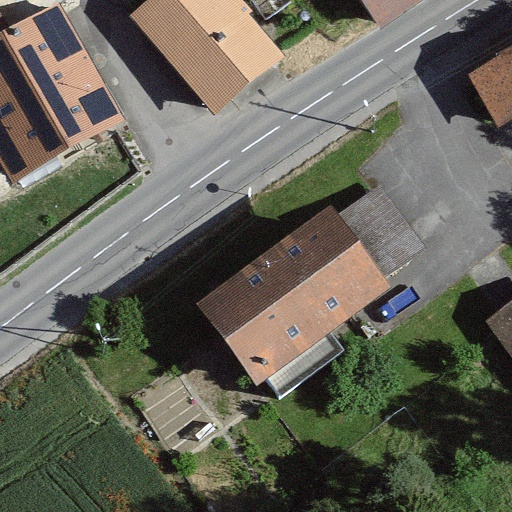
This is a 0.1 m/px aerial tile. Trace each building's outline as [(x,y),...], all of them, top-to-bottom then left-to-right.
[(147,0),(126,17),(195,101),(232,71),(193,24),(222,0),(147,0)] [(349,0),(375,35),(423,0),(349,0)] [(0,193),(122,129),(54,2),(0,30),(0,193)] [(511,43),(462,75),(496,130),(511,119),(511,43)] [(323,206),(183,306),(245,394),(386,294),(323,206)] [(511,290),(475,316),(511,367),(511,290)]
